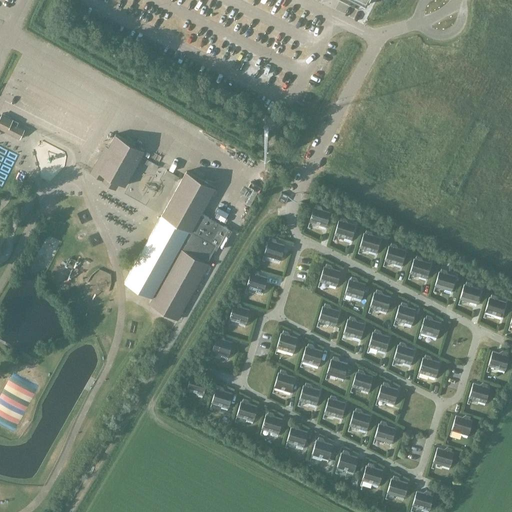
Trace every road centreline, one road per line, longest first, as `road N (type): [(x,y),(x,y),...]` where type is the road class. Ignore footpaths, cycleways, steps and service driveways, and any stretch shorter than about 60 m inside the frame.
road 1 (unknown): [(289,214),(261,224),(150,407)]
road 2 (unknown): [(31,50),(16,83),(104,131)]
road 3 (unknown): [(0,103),(85,147),(104,131)]
